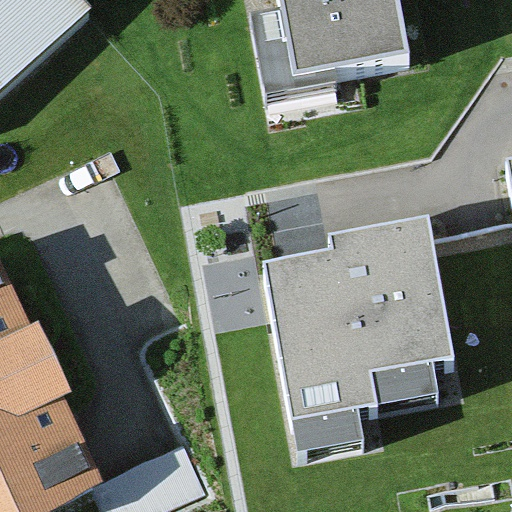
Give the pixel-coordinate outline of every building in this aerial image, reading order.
[(0,0),(0,127),(106,34),(76,0),(0,0)] [(392,0),(289,0),(299,62),(399,47),(392,0)] [(455,382),(430,248),(330,266),(332,280),(264,293),(298,479),(364,466),(358,434),(441,419),(435,385),(455,382)] [(0,272),(0,511),(15,511),(94,477),(0,272)] [(107,511),(162,511),(207,495),(189,448),(96,483),(107,511)]
